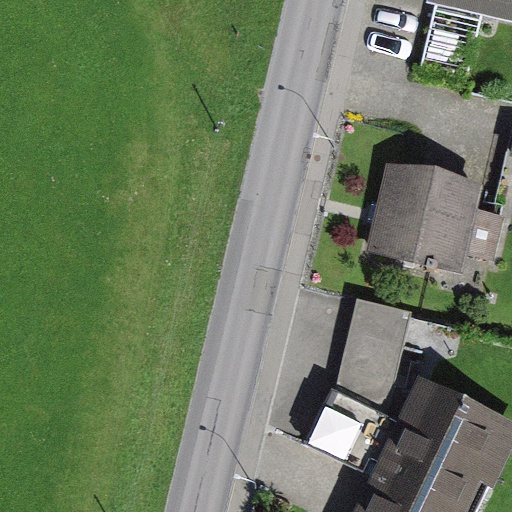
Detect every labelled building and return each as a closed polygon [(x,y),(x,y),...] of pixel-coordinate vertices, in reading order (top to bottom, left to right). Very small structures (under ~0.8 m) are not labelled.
[(511,0),(428,0),(427,7),(511,26),(511,0)] [(511,158),(509,158),(500,190),(511,192),(511,158)] [(477,207),(482,184),(384,166),(367,255),(457,272),(461,251),(498,258),(506,212),(477,207)] [(333,394),(313,433),(347,451),(368,412),(333,394)] [(477,511),(480,507),(508,447),(410,402),(359,511),(477,511)]
